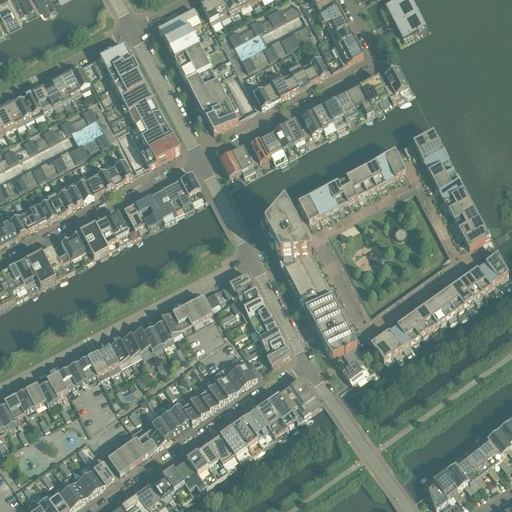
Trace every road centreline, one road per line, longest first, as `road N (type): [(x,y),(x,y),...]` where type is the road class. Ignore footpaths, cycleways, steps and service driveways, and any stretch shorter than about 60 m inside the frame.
road 1 (residential): [(346,0),(383,68),(200,163)]
road 2 (residential): [(0,391),(251,259)]
road 3 (residential): [(307,365),(103,511)]
road 4 (residential): [(200,163),(0,269)]
road 5 (residential): [(131,30),(200,163)]
road 6 (residential): [(131,30),(0,100)]
